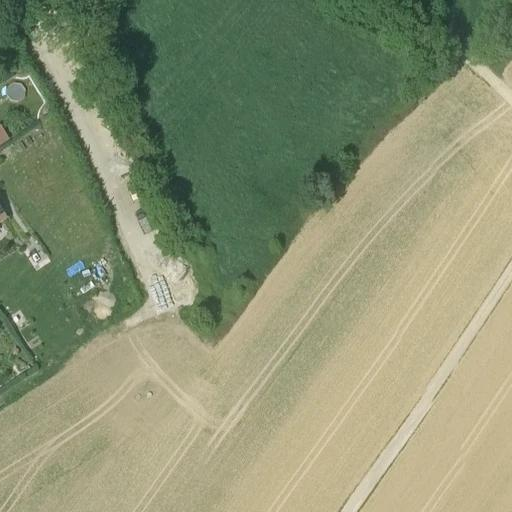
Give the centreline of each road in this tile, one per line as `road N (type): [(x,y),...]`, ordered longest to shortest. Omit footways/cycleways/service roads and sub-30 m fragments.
road 1 (residential): [(16,0),(107,156),(164,303)]
road 2 (track): [(351,511),(511,283)]
road 3 (track): [(0,411),(164,303)]
road 4 (track): [(369,0),(474,66),(511,105)]
